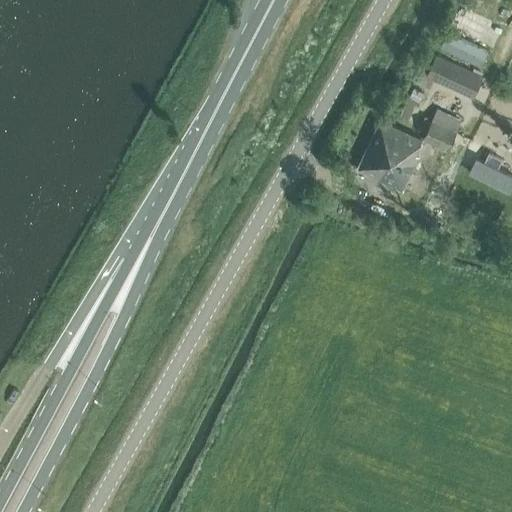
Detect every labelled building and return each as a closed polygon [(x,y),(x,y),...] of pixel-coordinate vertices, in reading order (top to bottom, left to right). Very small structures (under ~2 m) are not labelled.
[(478,53),(445,38),(440,49),(472,64),(478,53)] [(430,70),(474,91),(481,76),(437,56),(430,70)] [(421,138),(447,151),(461,120),(436,110),(421,138)] [(417,154),(422,141),(421,141),(421,138),(381,120),(358,169),(402,191),(419,155),(417,154)] [(511,188),(511,175),(478,159),(471,173),(510,193),(511,188)]
